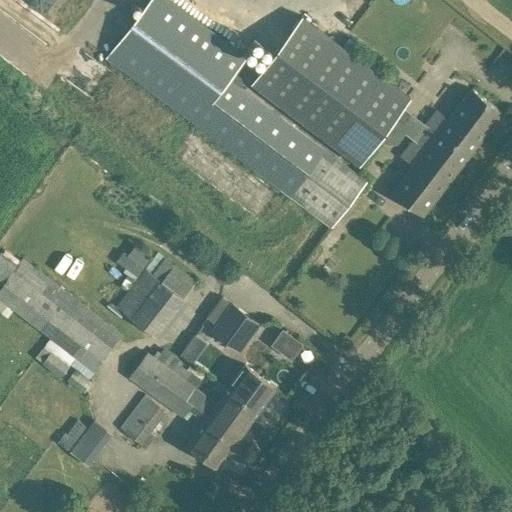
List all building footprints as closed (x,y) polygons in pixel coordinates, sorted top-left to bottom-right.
[(246,57),(170,0),(149,0),(106,57),(333,227),(366,182),(230,79),(246,57)] [(411,96),(302,14),(250,83),(359,165),(411,96)] [(423,215),(502,111),(472,88),(448,119),(437,110),(401,156),(413,165),(393,192),(423,215)] [(114,303),(148,258),(133,247),(128,253),(123,249),(93,287),(114,303)] [(18,264),(1,252),(0,250),(0,312),(6,317),(13,309),(50,338),(35,357),(60,376),(74,357),(93,371),(122,333),(24,257),(18,264)] [(156,335),(197,280),(157,250),(116,305),(156,335)] [(258,322),(232,303),(213,330),(239,349),(258,322)] [(297,341),(282,330),(271,344),(286,355),(297,341)] [(183,355),(198,362),(208,339),(192,332),(183,355)] [(178,372),(176,371),(182,361),(165,347),(157,357),(149,351),(131,376),(185,416),(191,409),(206,420),(188,445),(217,467),(254,416),(224,395),(219,402),(197,386),(202,379),(183,365),(178,372)] [(276,386),(260,374),(247,365),(229,388),(218,380),(212,387),(224,395),(254,416),(276,386)] [(147,394),(122,428),(143,444),(169,410),(147,394)] [(58,441),(89,464),(113,433),(94,418),(88,426),(79,419),(68,432),(66,431),(58,441)] [(133,476),(121,493),(134,503),(147,486),(133,476)]
